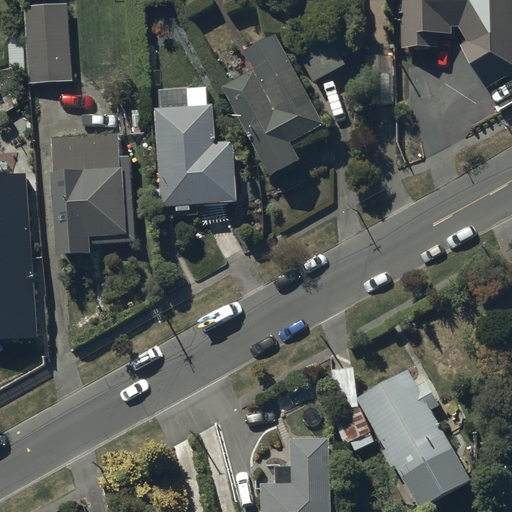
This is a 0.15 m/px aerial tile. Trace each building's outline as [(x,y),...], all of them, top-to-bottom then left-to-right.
[(511,0),(401,0),(403,48),(439,47),(438,33),(452,33),(452,26),(459,26),(467,41),(460,45),(489,93),(511,72),(511,0)] [(76,82),(70,4),(29,7),(35,85),(76,82)] [(262,73),(228,91),(277,180),(306,164),(297,148),(331,130),(281,39),(252,55),(262,73)] [(190,204),(238,202),(233,142),(217,143),(214,105),(209,106),(208,89),(160,92),(161,108),(156,108),(162,207),(177,207),(177,211),(191,211),(190,204)] [(94,252),(94,244),(138,242),(132,131),(54,135),(56,173),(54,173),(58,254),(94,252)] [(29,174),(0,175),(0,340),(40,338),(29,174)] [(467,478),(408,371),(358,398),(416,505),(467,478)] [(328,511),(327,442),(294,442),(296,487),(262,488),(262,511),(328,511)]
